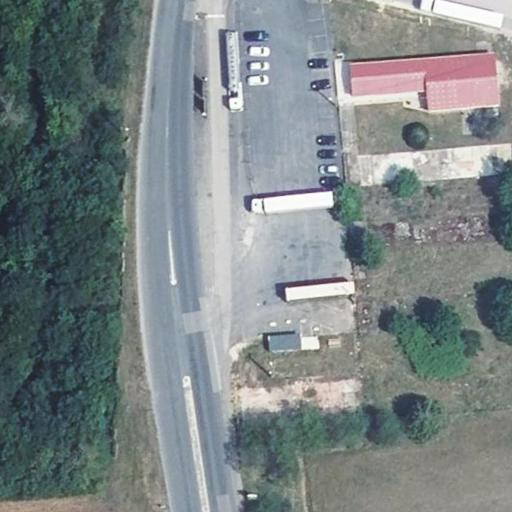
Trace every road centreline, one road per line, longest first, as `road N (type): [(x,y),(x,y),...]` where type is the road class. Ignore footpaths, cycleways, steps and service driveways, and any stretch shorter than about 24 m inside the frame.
road 1 (unclassified): [(206,511),(166,162),(175,0)]
road 2 (track): [(39,0),(31,30),(30,164),(54,254),(31,379),(0,410)]
